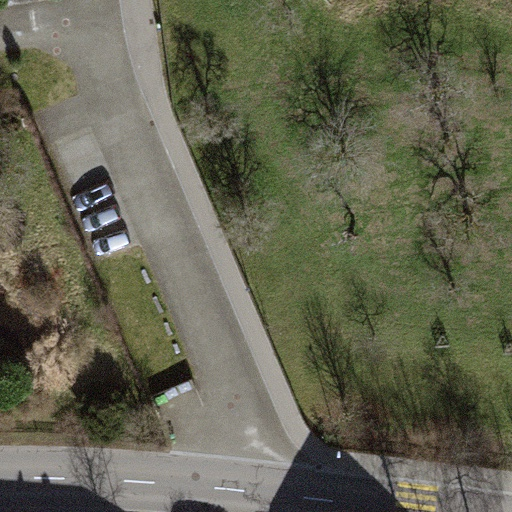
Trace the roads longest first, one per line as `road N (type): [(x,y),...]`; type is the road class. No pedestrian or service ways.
road 1 (residential): [(267,494),(248,426),(131,146)]
road 2 (secondary): [(0,478),(267,494)]
road 3 (secondary): [(267,494),(405,511)]
